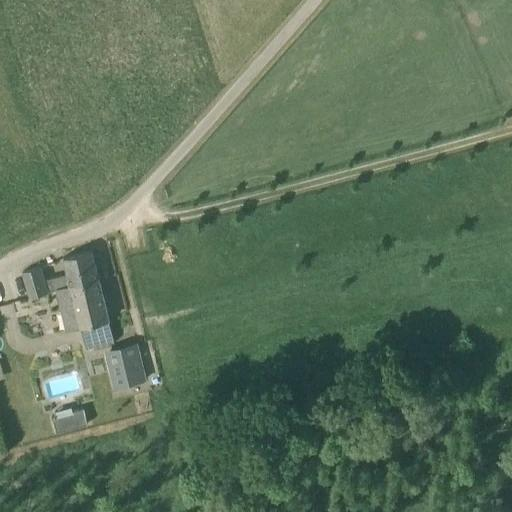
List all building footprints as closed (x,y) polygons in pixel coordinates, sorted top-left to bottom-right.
[(58,274),(61,286),(99,276),(92,250),(64,257),(67,271),(58,274)] [(48,291),(41,268),(40,266),(23,272),(30,297),(48,291)] [(57,287),(63,313),(76,310),(86,347),(115,340),(99,276),(61,286),(57,287)] [(0,305),(0,320),(13,320),(13,305),(0,305)] [(128,372),(145,368),(139,342),(105,350),(114,387),(130,383),(128,372)] [(84,408),(72,411),(76,426),(88,423),(84,408)]
